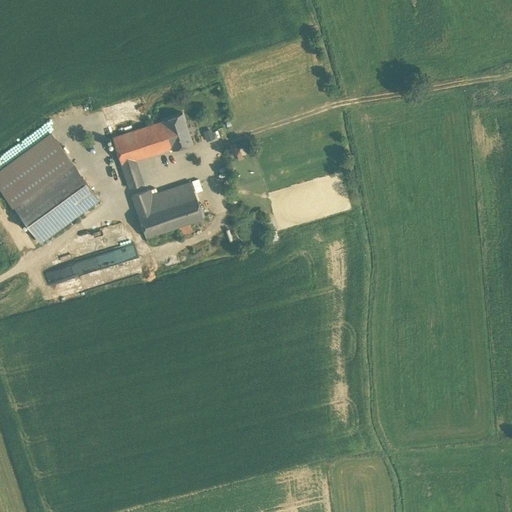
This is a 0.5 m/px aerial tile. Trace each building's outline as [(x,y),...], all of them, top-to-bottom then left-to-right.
[(182,112),(162,119),(162,120),(171,148),(172,149),(192,142),(182,112)] [(162,120),(112,137),(123,169),(135,165),(134,160),(147,156),(152,154),(171,148),(162,120)] [(203,130),(206,140),(215,137),(211,127),(203,130)] [(71,160),(51,133),(0,170),(0,186),(12,203),(71,160)] [(71,160),(12,203),(40,241),(99,199),(71,160)] [(135,165),(123,169),(129,188),(141,184),(135,165)] [(191,182),(152,194),(155,206),(195,193),(194,191),(191,182)] [(150,189),(131,195),(137,212),(155,206),(152,194),(150,189)] [(155,206),(137,212),(145,237),(146,237),(203,218),(203,216),(197,200),(195,193),(155,206)] [(203,218),(146,237),(148,245),(206,226),(203,218)] [(62,299),(140,275),(131,242),(121,222),(78,236),(48,253),(62,299)]
